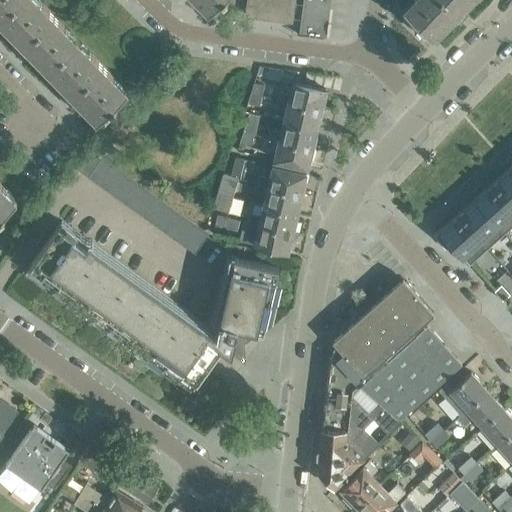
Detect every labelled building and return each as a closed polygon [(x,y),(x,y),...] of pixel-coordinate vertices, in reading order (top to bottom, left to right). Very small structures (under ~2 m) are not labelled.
[(78,41),(38,0),(19,0),(0,19),(0,22),(20,43),(17,45),(24,52),(26,49),(48,71),(78,41)] [(0,0),(0,19),(19,0),(0,0)] [(196,0),(209,13),(212,9),(215,12),(216,11),(213,8),(221,0),(222,0),(224,1),(225,0),(196,0)] [(246,0),(245,15),(259,17),(260,0),(246,0)] [(272,0),(260,0),(259,17),(270,18),(272,0)] [(282,19),(284,0),(272,0),(270,18),(282,19)] [(295,0),(284,0),(282,19),(293,21),(295,0)] [(462,10),(471,0),(411,0),(403,9),(416,22),(414,24),(418,28),(420,26),(429,35),(426,38),(427,39),(430,36),(434,39),(455,16),(458,19),(465,13),(462,10)] [(301,18),(324,22),(326,7),(303,4),(301,18)] [(322,37),(324,22),(301,18),(299,34),(322,37)] [(73,102),(75,99),(97,122),(101,118),(104,121),(105,120),(102,117),(111,109),(112,110),(117,106),(115,105),(128,91),(78,41),(48,71),(69,93),(66,95),(73,102)] [(290,93),(278,90),(276,98),(323,109),(326,98),(323,98),(325,89),(292,81),(290,93)] [(260,94),(263,85),(254,82),(251,91),(260,94)] [(257,105),(260,94),(251,91),(247,102),(257,105)] [(286,109),(283,120),(316,128),(318,119),(321,120),(323,109),(276,98),(274,106),(286,109)] [(246,120),(243,131),(254,133),(256,123),(246,120)] [(269,128),(267,137),(314,148),(317,137),(314,136),(316,128),(283,120),(281,131),(269,128)] [(254,133),(243,131),(240,141),(251,144),(254,133)] [(312,158),(314,148),(267,137),(265,145),(277,147),(274,159),(307,167),(309,158),(312,158)] [(76,167),(87,176),(101,157),(92,151),(76,167)] [(230,174),(241,177),(246,159),(235,156),(230,174)] [(87,176),(97,183),(111,164),(101,157),(87,176)] [(97,183),(107,190),(121,171),(111,164),(97,183)] [(258,174),(257,182),(304,193),(306,182),(304,182),(306,172),(273,165),(270,176),(258,174)] [(511,172),(508,169),(491,184),(511,206),(511,172)] [(107,190),(117,197),(130,178),(121,171),(107,190)] [(238,178),(223,173),(218,190),(233,194),(238,178)] [(117,197),(127,204),(140,185),(130,178),(117,197)] [(266,193),(264,203),(264,204),(297,211),(299,203),(301,203),(304,193),(257,182),(255,190),(266,193)] [(4,214),(17,201),(0,183),(0,218),(1,220),(5,216),(4,214)] [(511,206),(491,184),(474,199),(504,232),(511,225),(511,206)] [(127,204),(136,211),(150,192),(140,185),(127,204)] [(233,194),(218,190),(213,206),(217,207),(216,208),(227,212),(233,194)] [(136,211),(146,218),(160,199),(150,192),(136,211)] [(146,218),(156,225),(169,206),(160,199),(146,218)] [(474,199),(457,214),(487,247),(504,232),(474,199)] [(250,211),(248,220),(295,231),(297,221),(295,220),(297,211),(264,204),(264,203),(259,202),(257,213),(250,211)] [(156,225),(166,232),(179,213),(169,206),(156,225)] [(175,239),(189,220),(179,213),(166,232),(175,239)] [(215,223),(226,227),(229,217),(218,214),(215,223)] [(457,214),(434,235),(445,247),(450,242),(463,256),(469,263),(487,247),(457,214)] [(175,239),(185,246),(199,227),(189,220),(175,239)] [(289,244),(291,244),(295,231),(248,220),(247,221),(245,220),(241,239),(255,243),(288,250),(289,244)] [(248,339),(249,338),(250,336),(251,334),(252,333),(252,329),(264,332),(279,267),(243,259),(226,255),(210,322),(217,327),(216,332),(215,331),(214,331),(61,221),(59,225),(58,224),(23,274),(188,393),(206,368),(222,345),(244,351),(243,341),(244,341),(246,340),(248,339)] [(185,246),(195,253),(208,234),(199,227),(185,246)] [(330,355),(330,360),(354,379),(359,384),(427,324),(424,321),(434,312),(403,277),(332,339),(335,343),(330,355)] [(495,290),(494,291),(502,300),(503,300),(509,294),(501,284),(495,290)] [(462,363),(427,324),(359,384),(399,419),(462,363)] [(401,421),(399,419),(359,384),(354,379),(330,360),(321,428),(318,472),(334,487),(401,421)] [(460,413),(487,389),(471,371),(463,378),(458,372),(439,389),(460,413)] [(503,407),(487,389),(460,413),(457,416),(464,424),(473,416),(482,426),(503,407)] [(0,437),(3,434),(2,430),(16,410),(0,398),(0,437)] [(511,430),(511,417),(503,407),(482,426),(498,443),(511,430)] [(47,432),(33,422),(6,461),(19,471),(2,495),(26,511),(37,511),(72,464),(62,457),(69,448),(55,438),(52,443),(44,436),(47,432)] [(430,440),(442,430),(437,423),(424,434),(430,440)] [(447,435),(442,430),(430,440),(435,446),(447,435)] [(511,430),(498,443),(511,459),(511,430)] [(410,431),(400,442),(408,450),(419,439),(410,431)] [(92,438),(89,442),(78,460),(95,471),(109,449),(92,438)] [(422,442),(410,454),(417,461),(422,456),(429,449),(422,442)] [(464,474),(476,463),(470,457),(458,468),(464,474)] [(157,483),(159,481),(129,462),(116,482),(146,501),(152,491),(156,491),(159,486),(157,483)] [(481,469),(476,463),(464,474),(469,480),(481,469)] [(344,492),(342,495),(354,508),(380,483),(363,465),(340,488),(344,492)] [(438,488),(446,496),(460,482),(452,474),(438,488)] [(100,490),(90,483),(83,495),(110,511),(141,511),(140,510),(143,506),(116,490),(110,499),(99,492),(100,490)] [(388,491),(380,483),(354,508),(358,511),(384,511),(405,492),(397,483),(388,491)] [(498,508),(510,497),(504,491),(492,502),(498,508)] [(110,511),(83,495),(76,506),(85,511),(87,510),(90,511),(110,511)] [(423,511),(408,496),(401,503),(391,511),(423,511)] [(504,511),(511,505),(511,499),(510,497),(498,508),(501,511),(504,511)]
